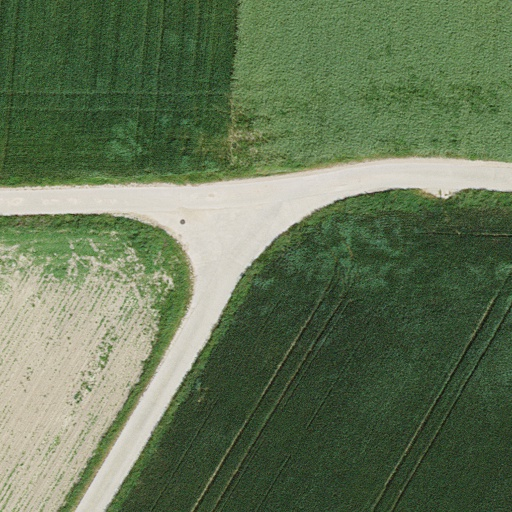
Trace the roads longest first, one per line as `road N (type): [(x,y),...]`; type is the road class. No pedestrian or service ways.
road 1 (track): [(80,511),(231,252),(279,202),(382,168),(511,175)]
road 2 (track): [(0,203),(279,202)]
